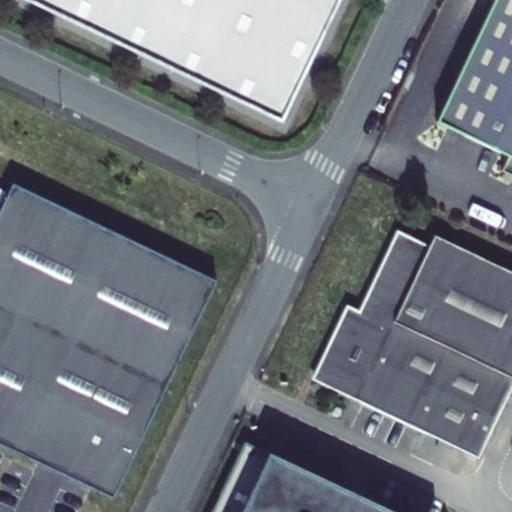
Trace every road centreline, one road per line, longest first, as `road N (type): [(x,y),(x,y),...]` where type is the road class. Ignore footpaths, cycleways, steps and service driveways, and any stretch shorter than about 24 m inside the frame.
road 1 (unclassified): [(311,202),(0,57)]
road 2 (unclassified): [(311,202),(166,511)]
road 3 (unclassified): [(408,0),(311,202)]
